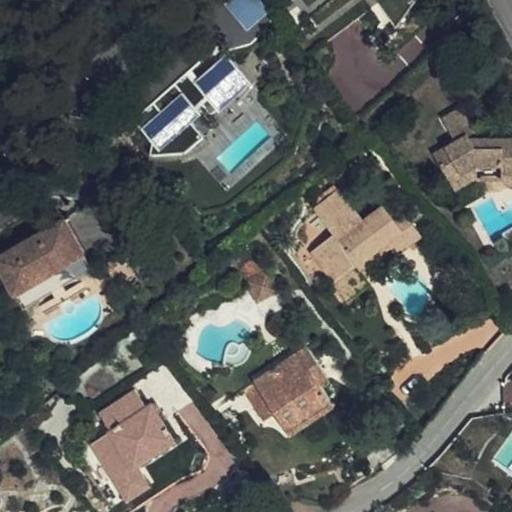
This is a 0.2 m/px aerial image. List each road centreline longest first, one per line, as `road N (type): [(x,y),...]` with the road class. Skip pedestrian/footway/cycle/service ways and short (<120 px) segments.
road 1 (unclassified): [(0,161),(174,0)]
road 2 (residential): [(347,511),(415,462),(511,348)]
